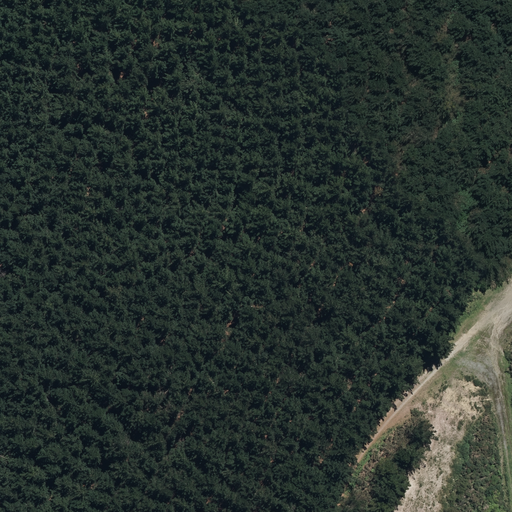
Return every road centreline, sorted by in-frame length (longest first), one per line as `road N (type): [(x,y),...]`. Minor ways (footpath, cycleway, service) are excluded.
road 1 (track): [(511,309),(367,459),(340,511)]
road 2 (track): [(470,345),(496,391),(511,466)]
